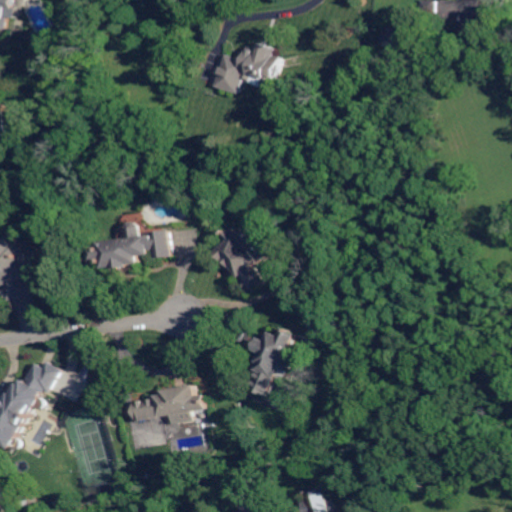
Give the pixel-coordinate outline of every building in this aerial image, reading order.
[(19,0),(18,18),(13,17),(12,29),(0,27),(0,0),(19,0)] [(440,0),(439,12),(424,12),(424,0),(440,0)] [(492,40),(475,39),(475,35),(460,34),(461,13),(490,14),(489,27),(493,27),(492,40)] [(389,51),(389,27),(421,26),(422,50),(389,51)] [(282,55),(290,58),(280,87),(268,83),(271,77),(260,73),(258,80),(250,77),(245,94),(221,86),(232,54),(246,59),(248,51),(253,53),(256,46),(264,49),(266,42),(284,48),(282,55)] [(0,111),(9,111),(11,144),(1,145),(2,161),(0,161),(0,111)] [(158,201),(157,191),(167,190),(168,200),(158,201)] [(146,236),(158,235),(157,232),(176,230),(179,256),(161,259),(160,250),(156,250),(157,254),(145,255),(146,263),(135,264),(135,267),(120,268),(120,266),(110,268),(109,260),(98,261),(96,247),(107,245),(106,241),(133,238),(131,227),(135,222),(140,221),(146,226),(146,236)] [(244,234),(250,229),(272,255),(259,266),(273,283),(259,295),(243,275),(245,274),(233,260),(230,262),(222,252),(231,244),(226,237),(238,227),(244,234)] [(23,247),(28,246),(36,270),(30,272),(36,292),(12,300),(1,265),(3,265),(0,256),(2,255),(0,249),(0,240),(19,234),(23,247)] [(295,348),(302,352),(294,370),(287,367),(273,397),(255,388),(263,371),(261,369),(264,363),(261,362),(266,352),(259,349),(265,337),(272,340),(275,331),(286,336),(289,326),(303,333),(295,348)] [(0,438),(16,448),(50,389),(54,391),(67,368),(54,360),(50,367),(42,363),(32,379),(29,377),(26,382),(24,381),(18,392),(16,391),(0,417),(0,438)] [(203,396),(212,394),(215,408),(199,411),(200,420),(178,424),(177,414),(142,420),(139,401),(162,398),(162,395),(169,394),(169,390),(201,384),(203,396)] [(332,502),(337,500),(339,508),(343,507),(344,511),(306,511),(304,502),(309,500),(307,493),(328,487),(332,502)]
